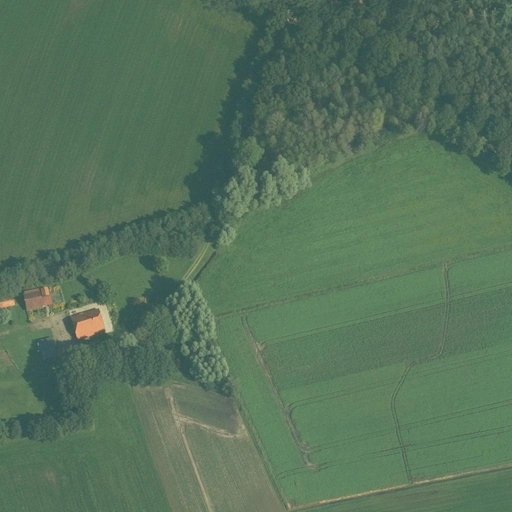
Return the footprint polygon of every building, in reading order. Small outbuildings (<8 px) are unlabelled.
[(49,297),(48,289),(40,290),(42,299),(49,297)] [(26,313),(43,310),(38,290),(23,293),(24,296),(23,296),(26,313)] [(0,310),(15,307),(12,296),(0,298),(0,310)] [(78,341),(105,333),(98,311),(71,319),(78,341)] [(52,331),(36,335),(39,349),(55,345),(52,331)] [(54,349),(41,351),(43,361),(56,358),(54,349)] [(180,360),(174,362),(175,370),(182,369),(180,360)]
